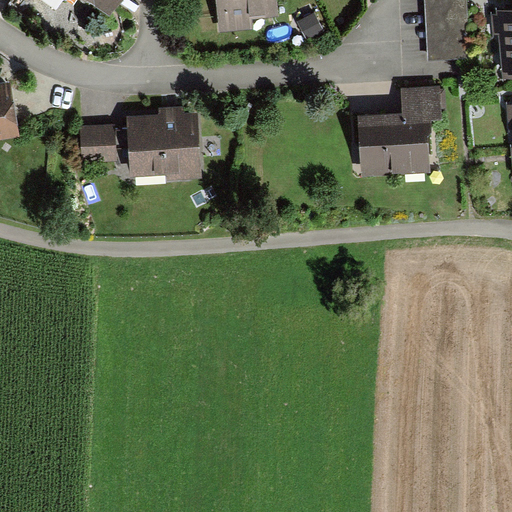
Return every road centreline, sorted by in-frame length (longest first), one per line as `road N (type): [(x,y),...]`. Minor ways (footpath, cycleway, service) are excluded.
road 1 (residential): [(511,231),(384,229),(84,248),(0,230)]
road 2 (residential): [(149,78),(304,73),(370,46)]
road 3 (residential): [(0,28),(84,75),(149,78)]
